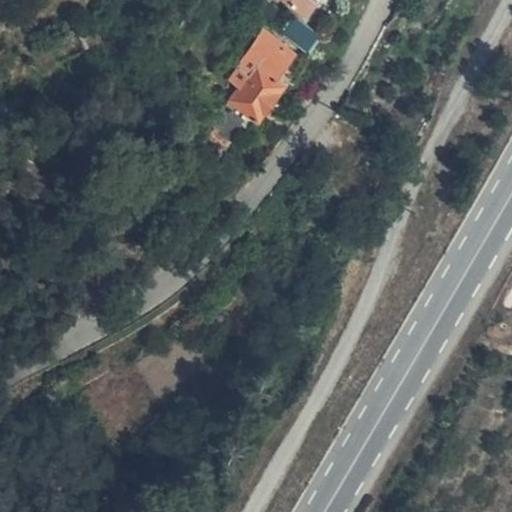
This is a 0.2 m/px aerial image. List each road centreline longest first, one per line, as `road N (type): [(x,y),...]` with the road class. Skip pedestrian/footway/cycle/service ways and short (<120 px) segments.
road 1 (unclassified): [(0,387),(139,304),(196,258),(323,110),(385,0)]
road 2 (primary): [(511,195),(325,511)]
